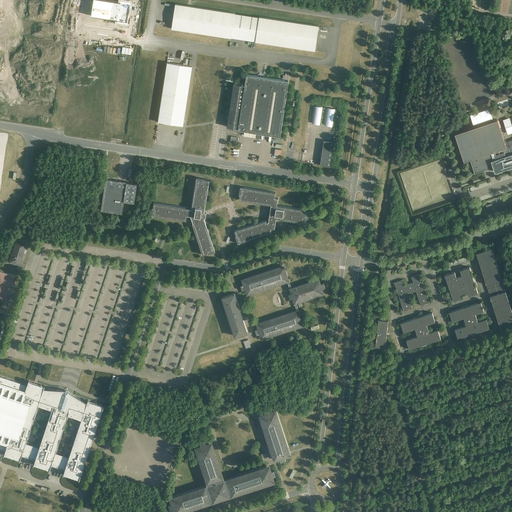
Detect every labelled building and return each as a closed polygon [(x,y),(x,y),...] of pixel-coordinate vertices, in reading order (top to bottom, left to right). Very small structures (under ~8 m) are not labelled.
[(231,38),(231,37),(235,13),(176,4),(172,28),(231,38)] [(260,17),(235,13),(231,37),(256,41),(260,17)] [(260,16),(260,17),(256,41),(315,50),(319,26),(260,16)] [(192,66),(167,62),(158,122),(182,126),(192,66)] [(239,129),(257,132),(260,133),(281,136),(289,81),(247,74),(245,85),(234,83),(233,86),(234,86),(229,119),(228,123),(228,126),(227,126),(227,127),(239,128),(239,129)] [(459,132),(455,134),(463,157),(464,161),(470,159),(475,174),(487,170),(487,168),(493,166),(493,168),(494,169),(494,171),(495,171),(511,164),(511,140),(505,143),(504,141),(497,119),(494,121),(459,132)] [(334,142),(334,141),(324,140),(320,165),(331,167),(334,142)] [(205,218),(206,212),(204,212),(209,180),(204,179),(204,178),(196,177),(191,209),(186,208),(186,207),(153,202),(152,207),(150,215),(186,221),(186,218),(191,219),(192,223),(202,255),(207,253),(207,254),(215,251),(204,218),(205,218)] [(105,179),(101,210),(122,213),(124,201),(133,202),(136,184),(105,179)] [(276,218),(281,219),(307,223),(308,218),(309,218),(310,210),(277,205),(278,198),(275,198),(276,192),(240,187),(239,194),(240,195),(239,200),(271,205),(271,210),(268,209),(268,210),(268,211),(267,215),(267,216),(267,217),(269,217),(269,221),(267,222),(266,220),(235,230),(236,235),(236,236),(238,243),(272,232),(271,229),(275,228),(276,218)] [(26,249),(27,247),(25,246),(26,243),(17,240),(10,262),(13,263),(13,264),(15,265),(15,264),(19,265),(24,249),(26,249)] [(502,327),(509,325),(510,324),(511,323),(511,311),(492,248),(486,250),(485,250),(478,252),(476,253),(486,282),(491,299),(492,303),(495,310),(500,327),(502,327)] [(290,280),(285,265),(283,266),(242,279),(244,284),(241,285),(243,290),(246,289),(246,291),(247,294),(290,280)] [(478,293),(476,285),(474,279),(470,267),(460,270),(462,276),(457,277),(455,272),(450,273),(450,272),(449,272),(450,273),(445,275),(447,281),(448,283),(450,289),(454,301),(463,298),(462,295),(468,293),(469,296),(478,293)] [(5,297),(12,292),(14,289),(15,289),(15,288),(14,286),(15,286),(13,276),(3,272),(3,273),(0,272),(0,297),(2,298),(2,297),(4,298),(5,298),(5,297)] [(413,282),(412,283),(405,285),(403,279),(394,282),(404,311),(412,308),(408,294),(416,291),(421,305),(429,302),(420,274),(411,277),(413,282)] [(291,293),(289,294),(290,299),(293,299),(293,298),(295,302),(295,303),(297,302),(302,301),(324,293),(322,289),(325,288),(324,283),(321,284),(320,284),(320,281),(319,279),(318,279),(292,288),(290,288),(291,290),(292,293),(291,293)] [(235,293),(223,297),(235,336),(236,336),(247,332),(248,332),(242,315),(241,316),(239,310),(240,310),(235,293)] [(489,328),(487,319),(478,322),(475,314),(484,311),(481,302),(468,306),(462,308),(449,312),(452,321),(464,318),(466,325),(455,329),(458,338),(477,332),(489,328)] [(258,329),(255,329),(257,335),(260,334),(261,335),(262,339),(302,325),(304,325),(304,324),(299,310),(297,310),(279,316),(267,320),(257,324),(258,329)] [(409,349),(441,339),(438,329),(429,332),(428,328),(427,324),(435,322),(432,312),(414,318),(401,323),(404,332),(415,328),(418,336),(406,340),(409,349)] [(387,333),(387,332),(388,320),(379,319),(376,346),(385,348),(386,335),(383,335),(383,334),(384,334),(385,332),(387,333)] [(4,454),(11,454),(14,455),(19,459),(19,460),(21,455),(34,460),(33,465),(34,464),(41,464),(43,465),(49,469),(49,470),(51,465),(64,470),(62,475),(63,475),(63,474),(70,474),(73,475),(79,479),(78,480),(79,480),(89,448),(89,447),(89,442),(90,441),(93,437),(104,405),(103,405),(103,406),(96,405),(93,405),(87,401),(88,400),(87,399),(86,402),(80,398),(57,391),(51,389),(43,388),(44,385),(43,386),(36,386),(34,385),(28,381),(29,380),(28,380),(26,385),(0,376),(0,448),(4,450),(3,455),(4,455),(4,454)] [(277,412),(276,410),(275,411),(271,412),(270,410),(270,409),(265,410),(265,411),(266,413),(266,414),(260,415),(261,417),(274,458),(275,460),(276,459),(280,458),(281,461),(286,459),(285,456),(291,454),(290,453),(290,452),(277,412)] [(173,511),(179,511),(218,499),(274,481),(272,476),(275,475),(273,470),(270,471),(268,465),(223,480),(211,442),(205,444),(204,441),(199,442),(200,446),(195,447),(198,456),(207,485),(169,498),(171,503),(168,504),(170,509),(173,508),(173,511)]
